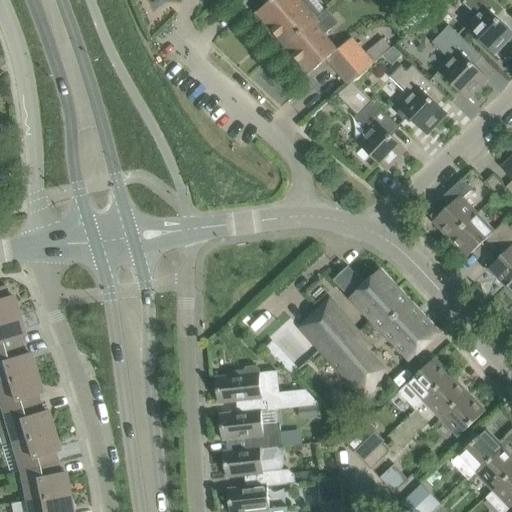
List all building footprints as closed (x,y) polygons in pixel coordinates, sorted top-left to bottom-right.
[(316,0),(271,0),(256,13),(284,46),(315,17),(325,10),(316,0)] [(405,0),(411,8),(421,0),(405,0)] [(466,28),(479,40),(494,54),(511,34),(511,32),(499,20),(507,11),(495,0),(467,0),(463,4),(476,17),(466,28)] [(422,7),(410,17),(418,26),(430,16),(422,7)] [(315,17),(284,46),(309,75),(338,50),(324,34),(336,23),(325,10),(315,17)] [(435,29),(443,20),(435,11),(426,20),(435,29)] [(463,40),(448,26),(431,44),(449,61),(439,72),(468,98),(487,78),(455,48),(463,40)] [(352,43),(329,64),(349,86),(352,83),(372,65),(390,49),(382,39),(363,55),(352,43)] [(408,117),(412,120),(427,134),(446,114),(432,101),(441,92),(426,78),(412,65),(406,71),(401,66),(390,78),(395,83),(409,96),(398,107),(401,110),(397,114),(404,121),(408,117)] [(349,86),(337,97),(357,116),(354,119),(368,132),(357,143),(370,155),(386,169),(405,149),(374,119),(382,110),(352,83),(349,86)] [(511,177),(511,181),(506,187),(511,194),(511,157),(502,167),(511,177)] [(485,183),(499,197),(503,202),(511,194),(506,187),(493,174),(485,183)] [(433,222),(450,240),(478,214),(463,198),(472,190),(462,179),(438,202),(442,206),(430,217),(434,221),(433,222)] [(478,214),(450,240),(467,258),(486,240),(493,248),(511,230),(511,229),(505,222),(494,231),(478,214)] [(511,230),(493,248),(501,257),(488,269),(505,287),(511,280),(511,230)] [(348,267),(347,268),(334,280),(372,321),(384,310),(393,320),(411,303),(380,271),(365,285),(348,267)] [(0,321),(18,316),(13,297),(8,298),(5,286),(0,287),(0,321)] [(300,328),(329,360),(359,333),(330,299),(300,328)] [(384,310),(372,321),(409,361),(439,333),(411,303),(393,320),(384,310)] [(18,316),(0,321),(0,352),(22,346),(20,337),(24,335),(18,316)] [(359,333),(329,360),(363,398),(382,381),(361,356),(371,348),(359,333)] [(22,346),(0,352),(0,384),(36,374),(30,354),(25,355),(22,346)] [(285,356),(279,362),(292,375),(298,369),(285,356)] [(425,401),(452,376),(435,358),(399,392),(416,410),(425,401)] [(246,366),(243,370),(228,372),(228,377),(215,378),(218,403),(243,401),(245,412),(245,413),(262,411),(262,412),(278,410),(293,408),(293,400),(288,397),(277,398),(277,396),(275,396),(272,372),(260,373),(260,369),(255,365),(246,366)] [(36,374),(0,384),(0,406),(3,415),(40,403),(37,394),(42,393),(36,374)] [(452,376),(425,401),(441,419),(468,393),(452,376)] [(468,393),(441,419),(459,437),(486,411),(468,393)] [(11,443),(53,431),(47,411),(43,413),(40,403),(3,415),(3,416),(0,416),(0,440),(2,447),(11,443)] [(245,412),(220,415),(222,441),(247,438),(249,450),(249,449),(249,450),(261,449),(278,448),(302,445),(300,431),(264,435),(262,412),(262,411),(245,413),(245,412)] [(365,425),(347,443),(346,444),(362,461),(382,442),(365,425)] [(459,455),(452,463),(469,480),(476,473),(504,447),(487,429),(472,443),(459,455)] [(53,431),(11,443),(20,472),(58,463),(54,452),(59,450),(53,431)] [(382,442),(362,461),(371,469),(390,450),(382,442)] [(511,455),(504,447),(476,473),(493,490),(511,472),(511,455)] [(249,449),(249,450),(224,452),(226,478),(252,475),(253,487),(268,486),(295,483),(294,474),(288,470),(281,471),(284,462),(283,454),(281,450),(278,448),(261,449),(249,450),(249,449)] [(58,463),(20,472),(26,501),(68,493),(64,473),(60,474),(58,463)] [(295,472),(296,482),(309,480),(308,471),(295,472)] [(498,511),(506,511),(511,506),(511,472),(493,490),(493,491),(486,498),(498,511)] [(411,473),(393,492),(400,500),(420,482),(411,473)] [(318,481),(320,502),(344,499),(342,478),(318,481)] [(420,482),(400,500),(411,511),(435,511),(443,505),(420,482)] [(289,511),(289,507),(270,509),(268,486),(253,487),(228,489),(230,511),(254,511),(256,511),(255,511),(289,511)] [(72,511),(68,493),(26,501),(10,505),(11,511),(72,511)] [(322,504),(322,511),(344,511),(343,501),(322,504)]
